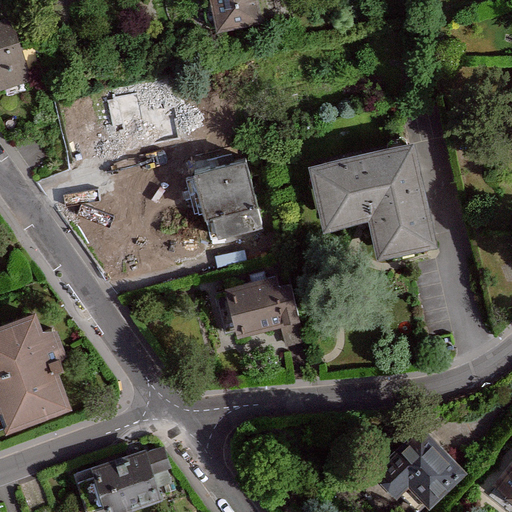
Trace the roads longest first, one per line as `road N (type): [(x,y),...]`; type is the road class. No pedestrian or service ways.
road 1 (residential): [(511,344),(427,385),(174,413)]
road 2 (residential): [(0,172),(32,204),(174,413)]
road 3 (residential): [(174,413),(0,476)]
road 4 (residential): [(174,413),(245,511)]
